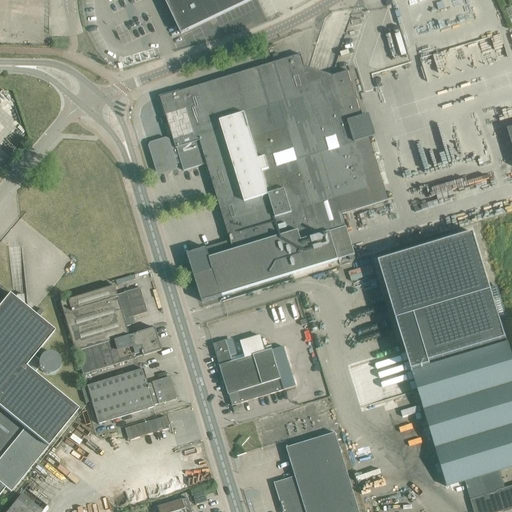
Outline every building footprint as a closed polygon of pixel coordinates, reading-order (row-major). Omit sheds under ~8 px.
[(251,0),(165,0),(181,33),(251,0)] [(187,253),(202,301),(341,259),(332,230),(346,226),(343,214),(389,200),(371,141),(370,138),(376,136),(370,113),(363,116),(349,71),(333,76),(305,67),(301,54),(161,97),(174,140),(169,141),(169,140),(166,139),(151,143),(150,146),(158,172),(160,174),(176,169),(177,166),(177,165),(176,163),(181,161),(184,171),(207,164),(230,240),(187,253)] [(474,233),(379,262),(412,371),(429,427),(433,442),(447,487),(465,482),(474,510),(474,511),(499,511),(511,508),(511,486),(505,489),(500,470),(511,466),(511,354),(508,342),(430,366),(429,362),(506,339),(474,233)] [(125,296),(117,298),(113,286),(60,302),(74,348),(127,331),(126,327),(130,325),(128,319),(147,313),(147,312),(144,313),(137,289),(140,288),(139,288),(124,293),(125,296)] [(0,493),(5,488),(10,492),(78,409),(34,374),(39,368),(43,372),(47,374),(52,374),(56,372),(59,368),(60,363),(59,358),(56,354),(51,352),(47,352),(42,354),(40,357),(39,360),(34,357),(54,332),(0,287),(0,493)] [(152,329),(154,328),(136,333),(136,334),(129,336),(127,331),(74,348),(82,375),(161,351),(160,350),(159,351),(156,342),(159,341),(157,337),(154,337),(152,329)] [(226,340),(213,344),(229,395),(232,406),(296,387),(290,369),(301,366),(299,362),(289,365),(284,347),(272,350),(265,352),(260,336),(241,342),(246,358),(233,362),(226,340)] [(98,424),(153,408),(154,407),(154,406),(158,404),(158,405),(176,400),(169,377),(151,382),(152,383),(147,384),(143,369),(80,388),(85,403),(91,402),(98,424)] [(125,429),(128,440),(169,428),(166,416),(125,429)] [(359,511),(335,433),(296,445),(287,448),(296,477),(274,483),(275,484),(277,483),(283,504),(281,505),(283,509),(285,509),(285,511),(359,511)] [(41,511),(42,511),(21,494),(6,511),(41,511)] [(192,511),(188,498),(158,507),(159,511),(192,511)]
